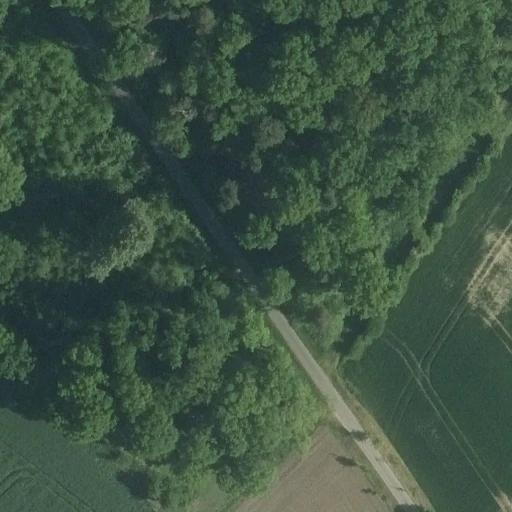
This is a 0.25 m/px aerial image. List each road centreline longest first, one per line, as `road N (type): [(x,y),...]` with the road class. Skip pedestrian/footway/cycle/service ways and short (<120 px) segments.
road 1 (unclassified): [(53,0),(409,511)]
road 2 (track): [(0,376),(189,511)]
road 3 (track): [(199,207),(389,258)]
